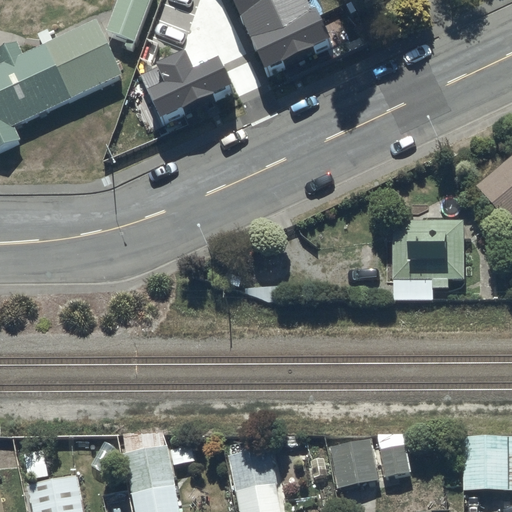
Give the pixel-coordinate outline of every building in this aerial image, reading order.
[(120,0),(106,36),(128,45),(125,51),(133,54),(153,0),(120,0)] [(150,56),(163,85),(252,45),(238,15),(270,0),(185,0),(201,33),(150,56)] [(344,2),(343,0),(278,0),(284,11),(300,4),(306,19),(344,2)] [(0,69),(1,70),(0,70),(0,154),(20,145),(14,131),(123,80),(98,26),(24,61),(18,48),(0,56),(0,69)] [(511,162),(477,191),(510,231),(511,229),(511,162)] [(394,225),(393,304),(434,304),(434,293),(449,293),(449,285),(464,285),(465,243),(472,243),(472,230),(465,230),(465,225),(394,225)] [(245,276),(246,293),(286,290),(285,274),(245,276)] [(122,441),(135,511),(180,511),(166,433),(122,441)] [(379,440),(385,482),(411,479),(407,449),(405,449),(403,436),(379,440)] [(511,441),(464,441),(464,495),(511,494),(511,441)] [(331,452),(338,493),(379,485),(372,444),(331,452)] [(282,511),(272,451),(230,458),(239,511),(282,511)] [(25,457),(29,484),(49,481),(45,454),(25,457)] [(28,490),(32,511),(83,511),(77,480),(28,490)]
